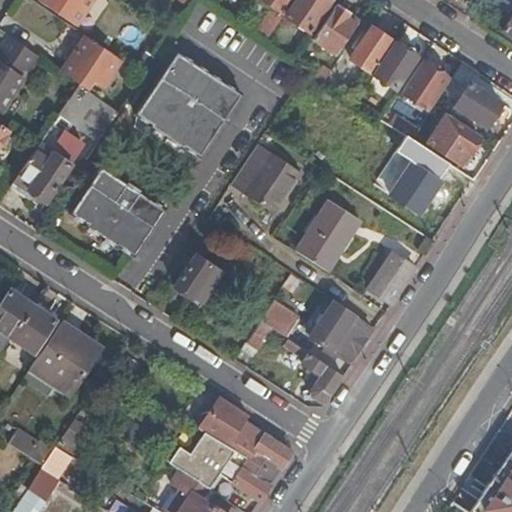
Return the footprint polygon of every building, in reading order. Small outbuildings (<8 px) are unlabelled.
[(74,24),(90,0),(39,0),(39,1),(74,24)] [(260,0),(272,9),(254,37),(264,43),(282,15),(281,14),(290,0),(260,0)] [(309,32),(329,1),(327,0),(295,0),(285,16),(309,32)] [(337,52),(356,25),(347,19),(350,15),(336,5),(314,38),(337,52)] [(511,38),(511,15),(501,31),(511,38)] [(370,70),(389,40),(370,28),(352,57),(370,70)] [(37,56),(9,37),(0,49),(0,109),(1,110),(37,56)] [(78,84),(86,89),(91,80),(103,88),(121,62),(84,37),(61,72),(78,84)] [(395,88),(416,58),(394,43),(374,73),(395,88)] [(200,157),(241,96),(176,52),(135,115),(149,124),(148,126),(181,148),(183,147),(200,157)] [(426,110),(447,79),(423,62),(401,93),(426,110)] [(322,83),(329,72),(322,67),(315,78),(322,83)] [(337,79),(329,72),(322,83),(330,88),(337,79)] [(468,83),(453,74),(435,101),(450,110),(452,106),(468,83)] [(499,104),(468,83),(452,106),(483,127),(499,104)] [(73,125),(98,142),(118,112),(108,104),(86,89),(78,84),(36,146),(14,179),(8,187),(23,197),(27,192),(45,203),(80,149),(64,137),(73,125)] [(108,104),(118,112),(127,98),(117,91),(108,104)] [(450,110),(480,131),(483,127),(452,106),(450,110)] [(458,165),(476,137),(443,116),(425,143),(458,165)] [(409,139),(405,137),(396,151),(411,161),(420,147),(409,139)] [(255,144),(228,185),(274,214),(300,174),(255,144)] [(420,147),(411,161),(388,194),(417,214),(439,182),(438,181),(448,165),(420,147)] [(134,257),(165,210),(99,167),(68,214),(84,225),(83,227),(116,249),(118,247),(134,257)] [(0,199),(8,187),(14,179),(0,170),(0,199)] [(329,200),(295,251),(325,270),(358,219),(329,200)] [(389,305),(413,269),(390,255),(368,289),(389,305)] [(200,303),(219,274),(193,257),(173,287),(191,299),(192,298),(200,303)] [(0,352),(9,339),(30,307),(8,293),(3,301),(0,305),(0,352)] [(270,301),(258,320),(259,321),(270,328),(283,337),(296,318),(270,301)] [(353,352),(357,353),(373,328),(333,303),(309,339),(346,362),(353,352)] [(53,323),(30,307),(9,339),(32,354),(53,323)] [(259,321),(254,329),(239,350),(250,358),(265,336),(270,328),(259,321)] [(97,352),(58,325),(30,368),(55,385),(68,394),(97,352)] [(318,404),(323,402),(340,378),(293,344),(289,350),(302,360),(300,364),(318,376),(312,385),(313,386),(309,393),(310,399),(318,404)] [(134,378),(140,369),(127,360),(121,369),(134,378)] [(55,385),(30,368),(22,379),(48,397),(55,385)] [(244,459),(269,475),(275,466),(279,469),(290,453),(241,422),(245,417),(216,398),(196,430),(201,432),(244,459)] [(92,433),(73,420),(61,437),(80,449),(81,450),(92,433)] [(7,444),(28,457),(36,444),(16,431),(7,444)] [(180,473),(206,490),(216,476),(256,503),(267,487),(262,484),(269,475),(244,459),(201,432),(188,454),(179,449),(168,465),(180,473)] [(70,459),(72,461),(80,449),(61,437),(54,448),(53,449),(70,459)] [(41,466),(53,449),(54,448),(40,439),(36,444),(28,457),(41,466)] [(38,470),(56,482),(70,459),(53,449),(41,466),(38,470)] [(511,511),(511,455),(510,454),(473,508),(478,511),(511,511)] [(181,511),(213,511),(215,510),(200,500),(206,490),(180,473),(171,487),(181,493),(175,502),(184,507),(181,511)] [(23,493),(10,511),(36,511),(41,505),(23,493)] [(181,511),(184,507),(175,502),(168,511),(181,511)]
